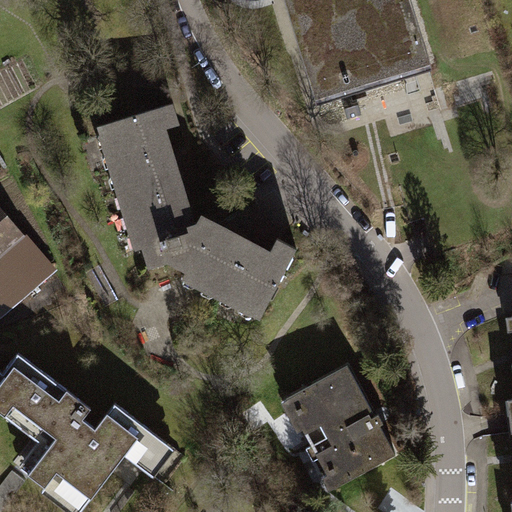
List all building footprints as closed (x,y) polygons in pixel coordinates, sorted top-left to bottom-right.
[(284,0),(315,105),(432,71),(411,0),(284,0)] [(175,107),(98,132),(143,267),(263,325),(302,252),(281,241),(274,252),(240,233),(196,209),(173,131),(182,128),(175,107)] [(0,322),(58,271),(0,206),(0,322)] [(511,312),(501,314),(503,330),(509,329),(511,348),(511,361),(508,363),(511,395),(502,396),(506,428),(511,427),(511,448),(507,449),(509,463),(511,462),(511,497),(505,498),(507,511),(511,509),(511,312)] [(43,494),(66,511),(83,511),(126,456),(156,480),(175,456),(116,410),(98,433),(85,422),(92,414),(20,358),(0,382),(0,415),(42,447),(23,471),(47,489),(43,494)] [(354,365),(285,398),(330,491),(399,458),(354,365)]
